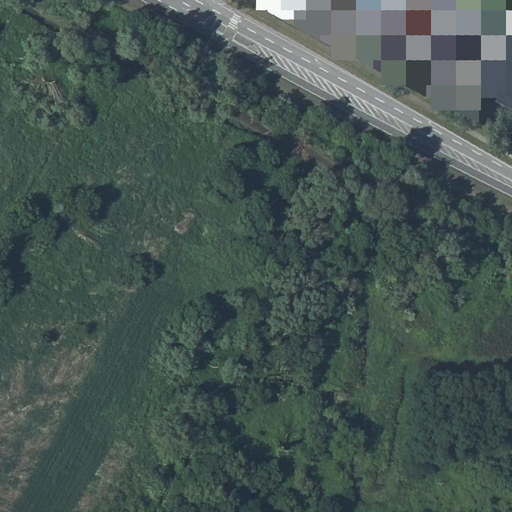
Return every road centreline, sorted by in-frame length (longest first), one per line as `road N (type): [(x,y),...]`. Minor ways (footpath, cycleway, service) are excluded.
road 1 (secondary): [(188,10),(224,40),(511,191)]
road 2 (secondary): [(511,175),(212,9),(188,10)]
